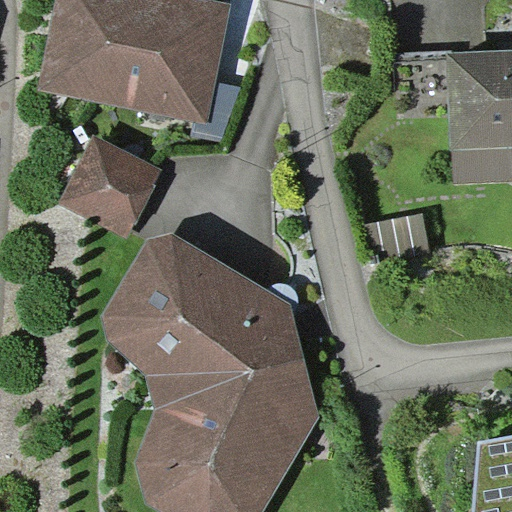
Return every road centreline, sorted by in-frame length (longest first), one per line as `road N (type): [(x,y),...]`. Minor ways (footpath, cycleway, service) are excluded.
road 1 (residential): [(511,357),(368,364),(296,0)]
road 2 (track): [(393,511),(368,364)]
